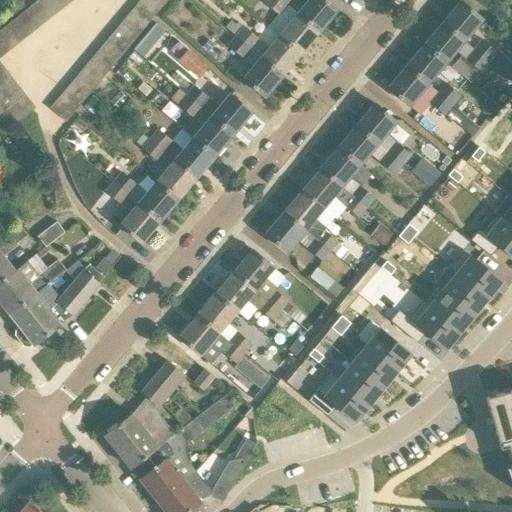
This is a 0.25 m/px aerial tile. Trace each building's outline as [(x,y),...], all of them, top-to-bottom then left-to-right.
[(51,18),(60,11),(51,0),(40,0),(38,2),(51,18)] [(51,0),(60,11),(69,5),(65,0),(51,0)] [(154,17),(162,8),(151,0),(141,0),(138,4),(154,17)] [(151,0),(162,8),(168,0),(151,0)] [(319,32),(297,14),(287,6),(280,0),(267,0),(265,3),(279,15),(269,27),(280,36),(301,54),(319,32)] [(338,10),(325,0),(309,0),(297,14),(319,32),(338,10)] [(43,25),(51,18),(38,2),(30,9),(43,25)] [(444,24),(464,41),(473,31),(483,19),(462,2),(444,24)] [(147,26),(154,17),(138,4),(131,13),(147,26)] [(34,32),(43,25),(30,9),(21,16),(34,32)] [(140,35),(147,26),(131,13),(124,21),(140,35)] [(25,39),(34,32),(21,16),(12,22),(25,39)] [(132,44),(140,35),(124,21),(116,30),(132,44)] [(17,46),(25,39),(12,22),(4,29),(17,46)] [(230,31),(237,37),(245,28),(240,24),(238,22),(235,25),(230,31)] [(143,58),(165,30),(156,23),(134,50),(143,58)] [(464,41),(444,24),(425,45),(446,63),(456,51),(482,72),(490,62),(475,50),(464,41)] [(270,49),(245,28),(237,37),(262,58),(283,76),(301,54),(280,36),(270,49)] [(0,42),(8,53),(17,46),(4,29),(0,32),(0,42)] [(125,52),(132,44),(116,30),(109,39),(125,52)] [(283,76),(262,58),(237,37),(229,47),(254,68),(243,80),(264,98),(267,95),(283,76)] [(118,61),(125,52),(109,39),(102,48),(118,61)] [(498,52),(483,40),(475,50),(490,62),(498,52)] [(215,46),(209,41),(204,47),(210,52),(215,46)] [(0,59),(8,53),(0,42),(0,59)] [(407,67),(427,84),(436,75),(446,63),(425,45),(407,67)] [(110,70),(118,61),(102,48),(94,57),(110,70)] [(207,67),(188,51),(179,61),(198,77),(207,67)] [(133,53),(129,58),(138,65),(142,60),(133,53)] [(103,79),(110,70),(94,57),(87,65),(103,79)] [(0,115),(8,110),(26,95),(2,64),(1,65),(0,65),(0,115)] [(96,88),(103,79),(87,65),(80,74),(96,88)] [(427,84),(407,67),(389,89),(409,107),(420,94),(452,123),(461,113),(453,106),(438,93),(427,84)] [(88,96),(96,88),(80,74),(72,83),(88,96)] [(81,105),(88,96),(72,83),(65,92),(81,105)] [(445,83),(438,93),(453,106),(461,96),(445,83)] [(187,96),(212,117),(233,135),(251,113),(231,95),(220,108),(195,86),(187,96)] [(74,114),(81,105),(65,92),(58,101),(74,114)] [(36,108),(26,95),(8,110),(17,122),(36,108)] [(233,135),(212,117),(187,96),(179,106),(204,127),(194,139),(215,156),(233,135)] [(92,97),(83,107),(93,115),(102,104),(92,97)] [(66,123),(74,114),(58,101),(50,109),(66,123)] [(386,134),(396,123),(397,122),(376,104),(357,126),(378,144),(403,165),(412,155),(386,134)] [(0,122),(6,131),(17,122),(8,110),(0,115),(0,122)] [(403,165),(378,144),(357,126),(339,148),(360,165),(370,153),(395,174),(403,165)] [(215,156),(194,139),(187,133),(182,129),(172,141),(159,130),(151,140),(176,161),(197,178),(215,156)] [(137,144),(143,149),(150,141),(142,134),(134,142),(137,144)] [(197,178),(176,161),(151,140),(150,141),(143,149),(160,164),(167,171),(157,182),(178,200),(197,178)] [(350,178),(360,165),(339,148),(321,170),(342,187),(367,208),(375,199),(350,178)] [(479,148),(471,157),(477,162),(485,153),(479,148)] [(412,171),(430,187),(441,174),(422,158),(412,171)] [(367,208),(342,187),(321,170),(303,192),(323,209),(334,197),(359,218),(367,208)] [(453,170),(448,176),(457,184),(463,178),(453,170)] [(178,200),(157,182),(147,195),(122,173),(114,183),(128,195),(139,204),(160,222),(178,200)] [(120,205),(128,195),(114,183),(106,193),(120,205)] [(315,219),(323,209),(303,192),(284,213),(305,231),(330,252),(338,242),(324,230),(326,228),(315,219)] [(142,243),(160,222),(139,204),(121,226),(142,243)] [(511,209),(502,221),(511,229),(511,209)] [(330,252),(305,231),(284,213),(266,235),(287,253),(297,241),(322,262),(330,252)] [(500,248),(511,258),(511,229),(502,221),(488,238),(488,239),(500,248)] [(65,233),(57,222),(38,237),(46,247),(65,233)] [(384,246),(393,234),(379,224),(371,236),(384,246)] [(404,231),(413,239),(418,232),(409,225),(404,231)] [(0,282),(15,271),(4,257),(19,246),(17,244),(28,236),(22,228),(0,244),(0,282)] [(413,239),(404,231),(398,237),(408,245),(413,239)] [(500,248),(488,239),(488,238),(481,232),(473,243),(492,258),(500,248)] [(347,251),(338,244),(331,252),(340,260),(347,251)] [(235,272),(282,310),(287,303),(289,301),(275,290),(277,288),(265,278),(274,268),(253,250),(235,272)] [(104,275),(113,265),(105,259),(104,258),(96,268),(104,275)] [(472,259),(458,276),(488,301),(502,283),(472,258),(472,259)] [(28,262),(15,271),(0,282),(0,302),(10,315),(49,285),(67,271),(59,260),(39,275),(28,262)] [(396,269),(386,262),(381,268),(390,276),(396,269)] [(49,285),(10,315),(20,328),(16,331),(16,336),(21,342),(24,347),(29,347),(33,344),(34,346),(61,325),(60,324),(71,316),(72,315),(73,316),(89,296),(104,278),(90,266),(84,274),(83,273),(60,300),(49,285)] [(317,268),(313,274),(310,277),(325,292),(333,282),(317,268)] [(282,329),(291,319),(287,314),(282,310),(235,272),(216,294),(237,312),(247,301),(258,310),(259,309),(282,329)] [(445,293),(474,317),(488,301),(458,276),(445,293)] [(445,293),(431,309),(461,334),(474,317),(445,293)] [(228,323),(237,312),(216,294),(198,316),(219,334),(229,342),(243,354),(252,343),(228,323)] [(293,308),(287,314),(291,319),(299,325),(305,318),(293,308)] [(428,336),(447,352),(461,334),(431,309),(417,327),(428,336)] [(212,365),(222,352),(236,363),(243,354),(229,342),(219,334),(198,316),(180,338),(201,355),(212,365)] [(336,322),(346,330),(351,324),(341,316),(336,322)] [(409,319),(400,330),(420,346),(428,336),(417,327),(409,319)] [(340,336),(346,330),(336,322),(331,329),(340,336)] [(383,331),(369,349),(399,374),(413,356),(412,355),(393,339),(383,331)] [(297,341),(288,350),(296,357),(304,347),(297,341)] [(309,356),(318,363),(323,357),(314,350),(314,349),(309,356)] [(369,349),(355,366),(385,391),(399,374),(369,349)] [(132,469),(175,436),(159,415),(163,411),(159,408),(186,377),(168,361),(141,393),(147,398),(133,415),(132,415),(118,426),(117,424),(107,432),(108,433),(105,436),(132,469)] [(355,366),(342,382),(372,407),(385,391),(355,366)] [(251,381),(260,389),(269,379),(259,371),(251,381)] [(328,400),(357,425),(372,407),(342,382),(328,400)] [(340,410),(328,400),(320,394),(312,403),(332,420),(340,410)] [(511,394),(487,402),(502,450),(510,448),(511,455),(511,394)] [(213,406),(175,436),(132,469),(157,502),(192,474),(181,460),(186,456),(181,450),(221,417),(213,406)] [(192,474),(157,502),(165,511),(188,511),(212,494),(221,504),(246,462),(239,458),(227,461),(208,494),(192,474)] [(23,511),(40,511),(31,503),(23,511)]
